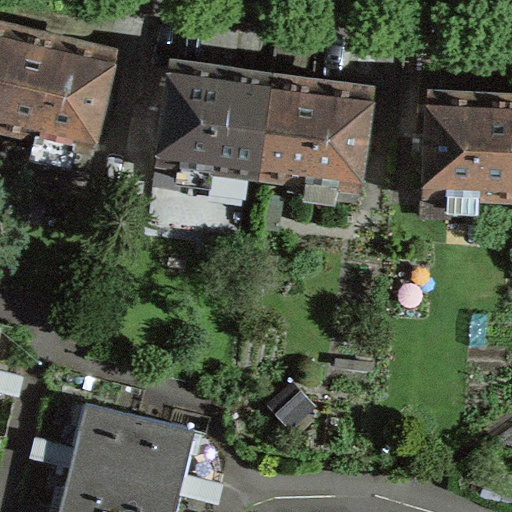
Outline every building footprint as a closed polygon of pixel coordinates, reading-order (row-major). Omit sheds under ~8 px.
[(0,92),(16,27),(0,22),(0,92)] [(36,147),(66,154),(70,136),(92,142),(113,50),(54,36),(16,27),(0,92),(0,119),(41,130),(36,147)] [(172,61),(156,182),(179,185),(180,176),(209,180),(211,162),(259,168),(271,74),(206,65),(172,61)] [(306,174),(304,192),(334,196),(336,178),(358,181),(371,87),(309,79),(271,74),(259,168),(306,174)] [(447,206),(477,207),(478,189),(511,190),(511,95),(460,93),(431,92),(426,186),(448,187),(447,206)] [(307,390),(282,413),(297,429),(319,407),(307,390)] [(72,454),(127,468),(140,414),(86,401),(76,438),(72,454)] [(194,427),(140,414),(127,468),(180,481),(184,464),(194,427)] [(82,511),(115,511),(127,468),(72,454),(64,489),(60,506),(82,511)] [(172,511),(180,481),(127,468),(115,511),(172,511)]
